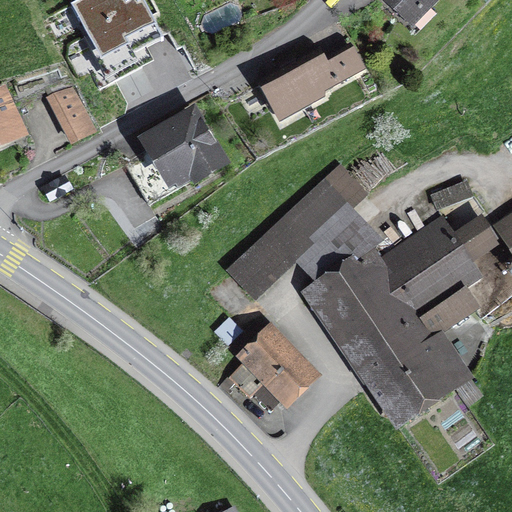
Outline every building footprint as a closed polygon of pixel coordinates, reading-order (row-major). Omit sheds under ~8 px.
[(65,0),(98,58),(159,24),(145,0),(65,0)] [(290,0),(241,0),(247,17),(291,3),(290,0)] [(377,0),(376,1),(415,39),(452,0),(377,0)] [(325,56),(261,91),(282,127),(334,99),(330,92),(369,72),(358,52),(331,66),(325,56)] [(56,96),(69,124),(87,116),(74,88),(56,96)] [(0,95),(0,160),(32,146),(8,92),(0,95)] [(140,145),(172,202),(229,171),(196,113),(140,145)] [(439,206),(475,194),(469,177),(433,190),(439,206)] [(66,180),(45,189),(50,199),(71,191),(66,180)] [(394,206),(411,233),(441,214),(424,188),(394,206)] [(322,189),(230,272),(255,303),(296,262),(318,284),(403,415),(450,378),(422,332),(487,288),(443,219),(386,252),(322,189)] [(447,209),(456,224),(483,209),(474,193),(447,209)] [(511,217),(497,227),(511,252),(511,217)] [(259,323),(233,344),(282,400),(307,378),(259,323)]
